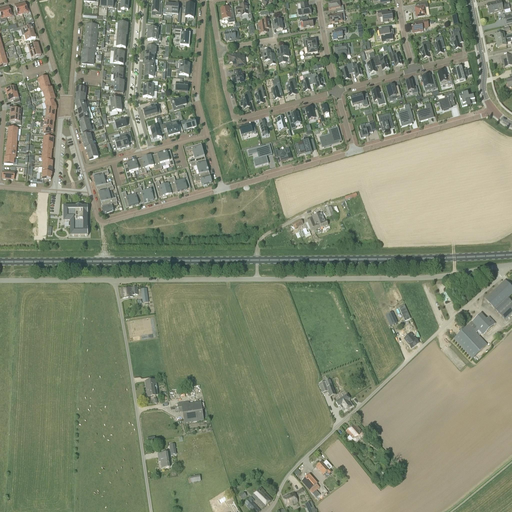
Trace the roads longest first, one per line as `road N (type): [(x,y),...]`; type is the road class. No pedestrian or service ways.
road 1 (unclassified): [(266,511),(295,466),(506,265)]
road 2 (primary): [(0,261),(256,260)]
road 3 (primary): [(256,260),(511,254)]
road 4 (unclassified): [(257,279),(424,278),(506,265)]
road 5 (unclassified): [(114,280),(151,511)]
road 6 (residential): [(336,91),(234,119),(218,48)]
road 7 (residential): [(132,0),(126,106),(138,153)]
road 8 (residential): [(150,150),(136,104),(145,0)]
road 9 (residential): [(354,151),(498,110)]
road 10 (unclassified): [(114,280),(257,279)]
road 11 (residential): [(222,189),(354,151)]
road 12 (residential): [(203,0),(196,98),(206,135)]
road 13 (residential): [(105,222),(222,189)]
